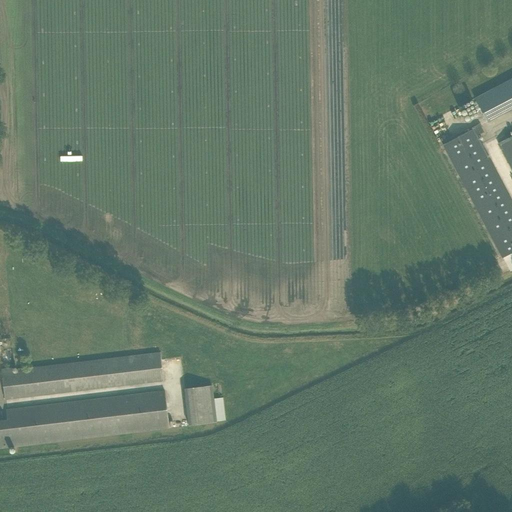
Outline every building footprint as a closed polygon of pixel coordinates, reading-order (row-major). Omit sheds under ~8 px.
[(511,79),(475,99),(487,122),(511,108),(511,79)] [(511,253),(511,203),(477,136),(485,132),(481,125),(443,145),(503,258),(511,253)] [(511,135),(498,143),(511,169),(511,135)] [(2,369),(2,374),(5,399),(144,383),(164,381),(160,351),(18,367),(19,373),(12,373),(12,368),(2,369)] [(211,385),(184,389),(189,426),(216,422),(216,421),(214,407),(211,385)] [(7,420),(0,420),(0,448),(169,428),(165,391),(6,410),(7,420)] [(224,405),(214,407),(216,421),(226,420),(224,405)]
